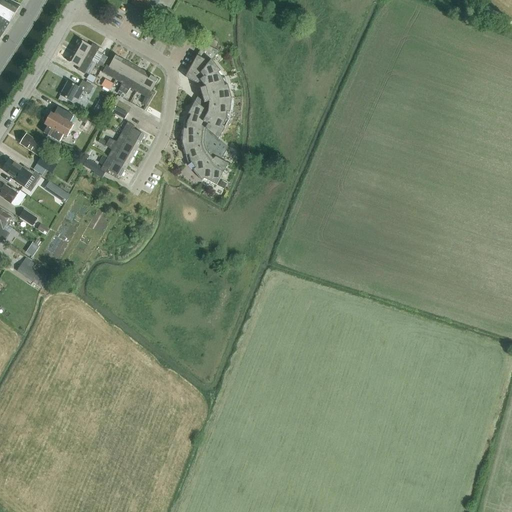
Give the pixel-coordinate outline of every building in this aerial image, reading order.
[(0,0),(0,6),(14,14),(19,6),(7,0),(0,0)] [(145,11),(150,0),(133,0),(131,4),(145,11)] [(0,16),(9,22),(14,14),(0,6),(0,16)] [(0,35),(1,36),(9,22),(0,16),(0,35)] [(205,43),(215,48),(217,43),(208,38),(205,43)] [(73,50),(92,61),(99,48),(92,44),(90,46),(79,40),(73,50)] [(221,159),(225,152),(225,145),(225,144),(219,139),(226,127),(223,125),(226,119),(227,112),(229,112),(231,96),(228,84),(225,85),(223,78),(218,73),(221,71),(212,60),(219,51),(204,43),(185,77),(198,84),(201,81),(205,86),(200,88),(204,102),(202,106),(195,101),(188,114),(191,115),(187,121),(186,128),(184,128),(182,142),(186,156),(189,155),(191,162),(195,167),(193,169),(202,181),(204,178),(217,185),(226,167),(226,162),(221,159)] [(84,74),(92,61),(73,50),(67,61),(78,67),(77,70),(84,74)] [(107,58),(102,55),(97,64),(102,67),(107,58)] [(102,72),(115,80),(126,61),(115,55),(109,66),(106,65),(102,72)] [(126,61),(115,80),(122,84),(118,91),(122,93),(136,67),(126,61)] [(136,67),(122,93),(126,95),(130,88),(136,92),(147,73),(136,67)] [(147,73),(136,92),(145,97),(142,104),(146,106),(154,92),(151,90),(158,79),(147,73)] [(109,91),(113,84),(105,79),(101,86),(109,91)] [(78,88),(67,82),(60,95),(70,101),(73,97),(77,99),(82,90),(89,94),(93,87),(82,81),(78,88)] [(67,136),(73,125),(70,123),(74,115),(58,107),(54,114),(51,112),(44,124),(48,125),(44,132),(48,135),(47,137),(54,141),(55,139),(59,141),(63,134),(67,136)] [(124,119),(128,114),(116,107),(112,113),(124,119)] [(128,122),(120,136),(138,146),(145,135),(134,129),(135,126),(128,122)] [(38,155),(44,145),(26,133),(20,143),(38,155)] [(110,138),(107,142),(133,157),(138,146),(120,136),(117,141),(110,138)] [(133,157),(107,142),(107,143),(100,139),(98,143),(105,147),(106,146),(112,150),(108,156),(127,167),(133,157)] [(44,156),(37,165),(45,170),(51,161),(44,156)] [(108,156),(101,169),(108,173),(110,171),(121,177),(127,167),(108,156)] [(3,168),(2,170),(15,179),(14,181),(23,187),(33,173),(24,167),(23,168),(10,159),(6,164),(5,164),(3,167),(3,168)] [(97,166),(87,159),(83,167),(93,173),(97,166)] [(11,188),(0,180),(0,194),(11,203),(19,191),(12,186),(11,188)] [(0,219),(8,224),(12,218),(0,209),(0,219)] [(19,217),(33,226),(37,219),(24,210),(19,217)] [(100,225),(108,227),(112,214),(104,211),(100,225)] [(0,219),(0,238),(5,241),(10,234),(3,230),(7,225),(8,224),(0,219)] [(23,263),(17,272),(33,283),(39,274),(23,263)]
